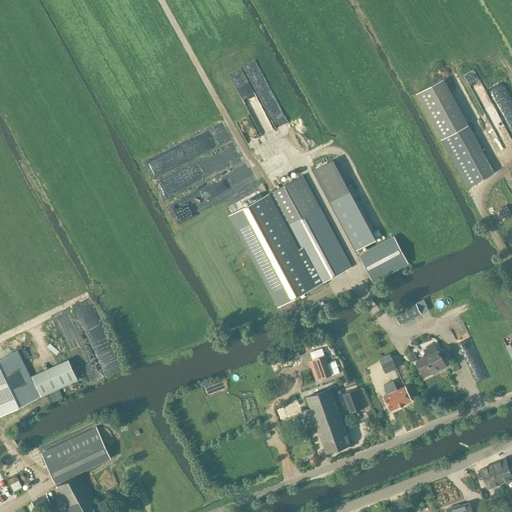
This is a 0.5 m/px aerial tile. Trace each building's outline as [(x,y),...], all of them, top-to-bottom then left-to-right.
[(466,126),(468,125),(443,78),(416,93),(441,140),(466,126)] [(441,140),(467,186),(491,173),(466,126),(441,140)] [(333,157),(312,169),(355,249),(376,238),(333,157)] [(267,195),(231,214),(280,305),(351,267),(302,176),(267,195)] [(408,262),(394,237),(359,255),(373,281),(408,262)] [(416,303),(395,313),(400,324),(421,314),(416,303)] [(424,357),(416,360),(423,376),(432,372),(437,369),(437,370),(446,366),(443,360),(444,359),(446,354),(439,351),(438,350),(437,351),(437,350),(433,343),(426,347),(425,351),(426,352),(424,357)] [(299,356),(294,344),(286,347),(281,349),(286,360),(299,356)] [(0,415),(38,397),(16,352),(0,359),(0,415)] [(321,378),(331,374),(325,355),(314,359),(321,378)] [(78,380),(68,359),(32,376),(41,397),(78,380)] [(385,373),(396,368),(392,359),(381,364),(385,373)] [(405,386),(397,389),(392,381),(384,385),(388,394),(384,396),(390,410),(412,400),(405,386)] [(336,434),(346,431),(331,389),(306,398),(322,442),(337,437),(336,434)] [(350,413),(362,409),(363,409),(356,391),(344,395),(350,413)] [(300,412),(297,403),(276,411),(279,420),(300,412)] [(96,428),(42,453),(56,484),(111,459),(96,428)] [(350,444),(346,431),(336,434),(337,437),(322,442),(325,452),(350,444)] [(493,464),(500,483),(511,478),(511,475),(506,459),(493,464)] [(487,488),(500,483),(493,464),(480,469),(487,488)] [(87,511),(99,506),(82,472),(55,486),(69,511),(87,511)] [(18,480),(10,484),(14,491),(22,487),(18,480)] [(39,511),(52,506),(47,494),(31,502),(36,511),(39,511)] [(472,511),(469,503),(457,507),(457,505),(446,509),(447,511),(472,511)]
